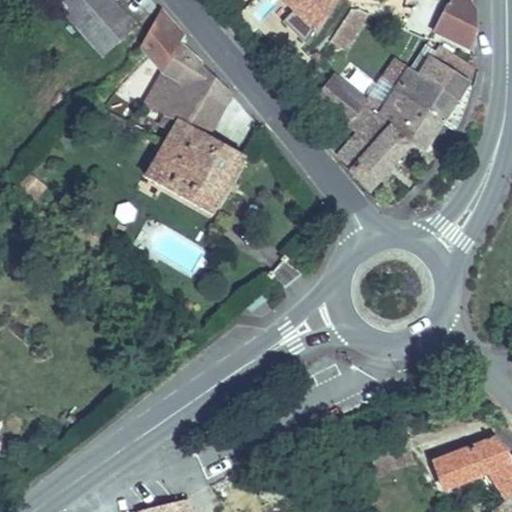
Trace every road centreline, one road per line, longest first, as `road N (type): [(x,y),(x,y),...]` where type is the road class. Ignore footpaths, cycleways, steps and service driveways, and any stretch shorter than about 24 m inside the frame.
road 1 (secondary): [(342,312),(254,358),(32,511)]
road 2 (tertiary): [(370,240),(337,187),(182,0)]
road 3 (secondary): [(434,252),(482,188),(500,138),(507,0)]
